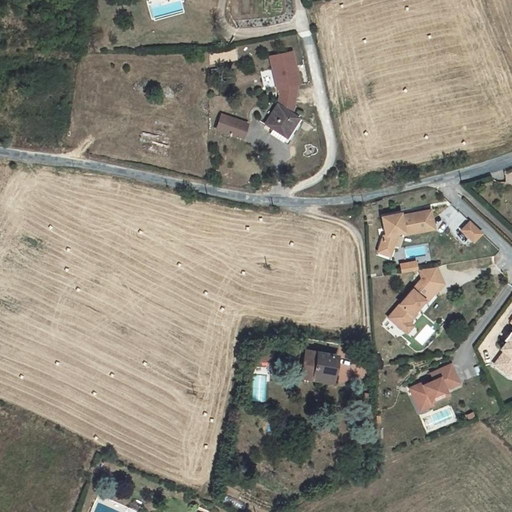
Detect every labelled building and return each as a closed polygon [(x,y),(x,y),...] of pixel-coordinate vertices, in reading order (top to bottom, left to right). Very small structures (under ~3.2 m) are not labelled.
[(278,105),(292,114),(297,85),(299,84),(292,52),(270,56),(277,89),(278,89),(279,96),(278,105)] [(299,118),(292,114),(278,105),(277,104),(264,124),(272,129),(286,138),(299,118)] [(248,124),(222,115),(216,130),(242,139),(248,124)] [(299,118),(286,138),(272,129),(270,133),(287,145),(303,121),(299,118)] [(432,218),(430,210),(396,217),(396,214),(381,217),(385,235),(383,236),(381,243),(393,247),(397,234),(403,232),(404,235),(431,229),(429,219),(432,218)] [(473,241),(481,233),(469,221),(461,230),(473,241)] [(393,247),(381,243),(378,252),(389,256),(393,247)] [(402,273),(419,270),(417,260),(400,263),(402,273)] [(420,280),(435,292),(436,293),(443,284),(440,265),(420,269),(422,278),(420,280)] [(435,292),(420,280),(388,317),(402,330),(409,322),(414,316),(412,315),(424,300),(427,300),(435,292)] [(511,320),(511,322),(511,323),(511,333),(500,349),(504,351),(494,364),(508,375),(511,369),(511,320)] [(413,325),(409,322),(402,330),(406,333),(413,325)] [(260,349),(260,356),(273,356),(273,348),(260,349)] [(336,356),(317,352),(305,350),(301,377),(312,379),(332,383),(336,356)] [(273,356),(260,356),(260,364),(273,364),(273,356)] [(459,383),(451,364),(431,373),(434,380),(423,385),(422,383),(409,388),(417,405),(429,400),(430,402),(448,394),(445,389),(459,383)] [(430,402),(429,400),(417,405),(420,411),(432,405),(430,402)]
